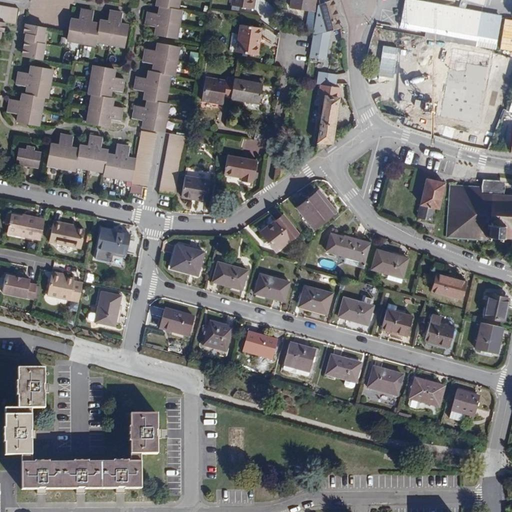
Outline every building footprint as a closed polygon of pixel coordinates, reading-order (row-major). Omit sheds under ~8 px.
[(178,10),(180,0),(156,0),(156,6),(160,6),(178,10)] [(232,0),(232,5),(254,9),(255,0),(232,0)] [(311,11),(318,12),(319,0),(291,0),(291,7),(311,11)] [(341,28),(334,0),(319,0),(318,12),(315,28),(314,33),(310,55),(325,58),(329,30),(341,28)] [(404,0),(405,0),(401,18),(400,26),(418,29),(425,30),(433,31),(441,5),(413,0),(404,0)] [(458,8),(441,5),(433,31),(497,43),(501,15),(482,12),(485,0),(465,0),(463,9),(458,8)] [(0,21),(3,22),(6,22),(16,24),(19,9),(0,5),(0,21)] [(182,10),(178,10),(160,6),(159,14),(148,12),(146,25),(156,27),(155,35),(177,38),(182,10)] [(96,45),(96,41),(99,23),(92,22),(94,11),(81,9),(79,20),(71,18),(67,40),(96,45)] [(99,23),(96,41),(125,46),(129,25),(121,24),(123,13),(110,11),(108,21),(100,20),(99,23)] [(307,32),(314,33),(315,28),(318,12),(311,11),(307,32)] [(27,32),(25,40),(43,43),(45,27),(28,24),(27,32)] [(241,25),(237,52),(257,55),(261,28),(241,25)] [(433,31),(432,38),(494,49),(497,43),(433,31)] [(43,43),(25,40),(22,56),(42,60),(45,44),(43,43)] [(154,63),(153,72),(170,75),(175,76),(180,47),(158,43),(156,51),(146,49),(143,61),(154,63)] [(382,46),(379,64),(411,68),(414,48),(396,45),(396,48),(382,46)] [(18,114),(17,121),(39,125),(44,97),(48,98),(53,69),(31,65),(30,73),(19,71),(16,84),(27,87),(26,94),(22,93),(21,101),(10,99),(8,112),(18,114)] [(89,93),(92,94),(111,97),(112,89),(122,91),(125,79),(114,77),(116,69),(93,65),(89,93)] [(170,75),(153,72),(149,71),(148,78),(137,76),(135,90),(145,91),(144,99),(148,100),(165,103),(170,75)] [(320,71),(319,80),(336,83),(337,74),(320,71)] [(224,98),(231,99),(235,79),(228,78),(227,81),(205,78),(202,100),(223,104),(224,98)] [(235,79),(231,99),(260,103),(263,84),(258,83),(251,82),(235,79)] [(324,99),(318,152),(327,146),(327,142),(333,142),(340,88),(335,87),(321,85),(319,99),(324,99)] [(111,97),(92,94),(87,122),(109,126),(111,119),(121,121),(124,107),(113,106),(114,98),(111,97)] [(165,103),(148,100),(146,107),(135,105),(133,118),(144,120),(142,128),(164,132),(169,104),(165,103)] [(137,158),(132,181),(131,189),(141,190),(141,186),(146,187),(156,134),(141,131),(137,158)] [(160,194),(175,196),(186,136),(171,133),(160,194)] [(51,143),(47,165),(75,171),(76,166),(80,148),(72,147),(74,136),(61,134),(59,144),(51,143)] [(80,148),(76,166),(105,172),(108,154),(109,150),(101,148),(103,138),(90,136),(87,146),(80,145),(80,148)] [(108,154),(105,172),(104,175),(132,181),(137,158),(129,157),(130,147),(117,144),(115,155),(108,154)] [(19,148),(16,163),(39,168),(41,152),(34,151),(35,147),(27,146),(26,149),(19,148)] [(228,155),(224,174),(242,177),(241,180),(253,182),(257,161),(228,155)] [(278,158),(274,182),(286,174),(289,159),(278,158)] [(186,176),(182,197),(207,201),(210,181),(186,176)] [(438,208),(444,184),(426,179),(417,217),(431,221),(435,208),(438,208)] [(481,193),(503,195),(504,181),(482,180),(482,186),(481,193)] [(511,238),(511,195),(503,195),(481,193),(482,186),(449,185),(446,239),(488,241),(488,237),(511,238)] [(319,190),(315,193),(333,214),(336,211),(319,190)] [(333,214),(315,193),(296,208),(313,229),(333,214)] [(298,234),(282,215),(260,232),(276,252),(298,234)] [(12,219),(8,237),(40,244),(44,223),(27,220),(27,222),(21,220),(12,219)] [(70,228),(54,225),(49,245),(82,252),(86,234),(75,231),(69,230),(70,228)] [(101,228),(97,249),(95,259),(111,262),(112,255),(124,258),(125,255),(129,234),(101,228)] [(365,262),(370,244),(330,233),(325,251),(346,257),(365,262)] [(197,276),(204,252),(176,244),(170,268),(197,276)] [(371,270),(385,274),(402,278),(407,259),(376,250),(371,270)] [(363,269),(365,262),(346,257),(344,263),(363,269)] [(242,290),(247,271),(218,262),(212,282),(242,290)] [(47,296),(79,302),(82,283),(74,281),(74,279),(63,277),(52,274),(47,296)] [(283,302),(289,282),(260,274),(254,293),(283,302)] [(402,278),(385,274),(384,278),(400,283),(402,278)] [(460,299),(465,282),(436,274),(431,291),(460,299)] [(2,293),(34,299),(37,285),(29,284),(30,281),(25,280),(25,279),(21,278),(14,277),(6,275),(2,293)] [(326,314),(332,293),(305,286),(298,307),(326,314)] [(101,291),(97,313),(95,322),(115,326),(121,296),(101,291)] [(503,321),(508,299),(489,294),(484,317),(503,321)] [(373,306),(343,297),(338,317),(367,325),(373,306)] [(194,317),(164,309),(159,329),(188,337),(194,317)] [(396,312),(386,309),(381,329),(406,337),(412,316),(396,312)] [(95,322),(97,313),(89,312),(88,320),(95,322)] [(454,328),(430,321),(424,341),(449,348),(454,328)] [(225,352),(232,328),(210,322),(203,346),(225,352)] [(497,354),(502,327),(481,322),(475,349),(497,354)] [(277,340),(247,332),(242,351),(271,359),(277,340)] [(290,343),(284,366),(309,373),(312,364),(313,359),(315,350),(290,343)] [(326,375),(346,380),(355,383),(360,363),(331,355),(326,375)] [(309,373),(284,366),(283,370),(284,372),(307,378),(308,377),(309,373)] [(402,375),(373,367),(367,388),(397,396),(402,375)] [(156,454),(156,439),(156,429),(156,415),(130,415),(130,428),(129,428),(129,442),(130,442),(130,462),(127,462),(112,461),(113,463),(87,463),(87,462),(73,462),(73,464),(49,463),(48,462),(34,462),(34,463),(31,463),(31,440),(31,431),(31,409),(44,408),(44,393),(44,384),(44,369),(17,369),(17,381),(16,382),(16,396),(17,396),(18,415),(5,416),(4,428),(3,428),(4,443),(5,456),(21,455),(21,490),(37,490),(47,490),(76,489),(85,489),(116,489),(125,489),(140,489),(140,454),(156,454)] [(444,387),(415,378),(409,399),(438,407),(444,387)] [(474,417),(479,397),(457,391),(451,411),(474,417)]
